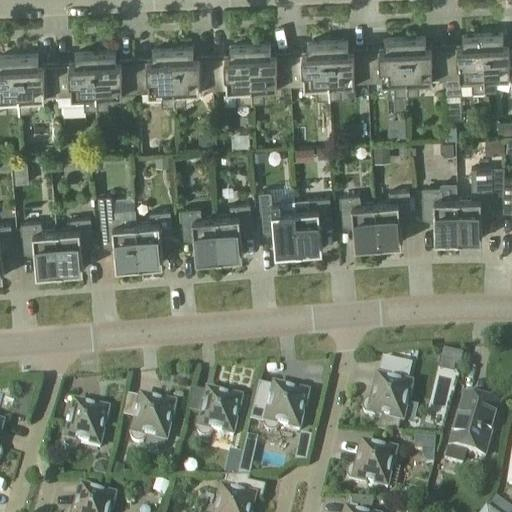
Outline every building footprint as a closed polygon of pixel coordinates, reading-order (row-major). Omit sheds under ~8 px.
[(497,86),(496,76),(510,76),(511,75),(511,43),(509,43),(503,44),(503,34),(483,35),(485,86),(497,86)] [(473,87),(485,86),(483,35),(462,35),(463,46),(444,46),(446,79),(447,94),(462,93),(462,78),(473,78),(473,87)] [(419,80),(446,79),(444,46),(426,47),(426,37),(405,38),(407,90),(419,89),(419,80)] [(385,49),(380,49),(367,50),(368,82),(395,81),(395,90),(407,90),(405,38),(385,39),(385,49)] [(348,51),(348,41),(328,42),(330,93),(342,93),(341,83),(368,82),(367,50),(348,51)] [(308,52),(302,53),(289,53),(291,86),(318,84),(318,94),(330,93),(328,42),(307,42),(308,52)] [(271,54),(271,44),(250,45),(252,97),(264,96),(264,87),(291,86),(289,53),(271,54)] [(230,56),(225,56),(212,57),(213,89),(240,88),(241,97),(252,97),(250,45),(230,46),(230,56)] [(153,59),(147,60),(134,60),(136,93),(163,91),(163,100),(175,100),(173,48),(152,49),(153,59)] [(193,58),(193,48),(173,48),(175,100),(187,99),(186,90),(213,89),(212,57),(193,58)] [(116,61),(115,51),(95,52),(97,103),(109,103),(109,94),(136,93),(134,60),(116,61)] [(59,105),(85,104),(97,103),(95,52),(75,53),(75,63),(57,64),(58,96),(59,96),(59,105)] [(38,65),(38,55),(18,56),(20,107),(32,107),(31,97),(58,96),(57,64),(38,65)] [(0,56),(0,98),(8,98),(8,108),(20,107),(18,56),(0,56)] [(393,156),(393,147),(376,146),(375,155),(393,156)] [(482,239),(481,215),(492,214),(491,167),(471,167),(472,197),(457,198),(458,239),(482,239)] [(422,189),(422,216),(434,216),(435,240),(458,239),(457,198),(442,198),(442,188),(422,189)] [(389,192),(390,201),(375,203),(379,244),(402,242),(400,218),(411,217),(409,190),(389,192)] [(339,196),(342,223),(353,222),(355,246),(379,244),(375,203),(361,204),(360,194),(339,196)] [(103,244),(114,243),(116,267),(140,265),(136,223),(122,224),(121,214),(113,215),(112,195),(99,196),(103,244)] [(310,208),(295,209),(299,251),(322,249),(320,225),(332,224),(329,197),(310,198),(310,208)] [(273,229),(275,253),(299,251),(295,209),(281,211),(280,201),(260,203),(262,230),(273,229)] [(216,216),(219,258),(243,256),(241,232),(252,231),(250,204),(230,205),(231,215),(216,216)] [(182,237),(194,236),(196,260),(219,258),(216,216),(201,217),(201,208),(180,209),(182,237)] [(151,222),(136,223),(140,265),(163,263),(161,239),(172,238),(170,210),(150,212),(151,222)] [(60,271),(84,269),(82,246),(93,245),(90,217),(71,219),(71,228),(56,230),(60,271)] [(23,250),(35,249),(37,273),(60,271),(56,230),(42,231),(41,221),(21,223),(23,250)] [(0,276),(4,276),(2,252),(13,251),(11,224),(0,224),(0,276)] [(365,416),(366,417),(381,420),(378,433),(397,434),(400,423),(402,423),(408,401),(410,402),(414,385),(408,384),(412,367),(383,361),(378,379),(372,401),(370,401),(368,401),(367,402),(365,403),(364,404),(363,405),(363,407),(362,408),(362,409),(362,410),(362,412),(363,413),(364,414),(365,416)] [(296,393),(274,388),(274,389),(259,385),(250,420),(263,424),(262,426),(264,430),(267,433),(271,434),(276,433),(279,430),(279,427),(299,432),(304,410),(306,411),(310,394),(297,391),(296,393)] [(194,391),(189,413),(200,415),(196,431),(196,432),(197,434),(198,436),(199,437),(200,438),(203,439),(204,440),(206,440),(208,439),(210,438),(212,437),(212,435),(213,433),(232,438),(237,415),(240,416),(244,399),(230,396),(230,398),(207,393),(207,394),(194,391)] [(128,397),(123,418),(134,421),(130,437),(130,439),(131,441),(132,443),(134,444),(135,445),(137,445),(140,445),(142,445),(143,444),(145,442),(146,441),(146,439),(166,443),(171,421),(173,422),(177,405),(164,402),(163,404),(141,399),(141,400),(128,397)] [(465,453),(485,459),(499,407),(464,397),(450,449),(447,461),(462,465),(465,453)] [(69,427),(67,427),(63,443),(63,445),(64,447),(66,448),(67,449),(68,450),(70,451),(71,451),(73,451),(75,450),(76,450),(78,449),(78,448),(79,447),(80,444),(99,449),(104,427),(107,427),(110,411),(97,407),(97,410),(74,404),(69,427)] [(228,451),(228,473),(253,474),(254,440),(245,440),(245,451),(228,451)] [(362,445),(356,468),(354,467),(353,467),(351,468),(350,469),(349,470),(348,471),(347,472),(347,473),(346,475),(346,476),(346,478),(347,479),(347,480),(348,481),(349,482),(351,483),(367,487),(367,485),(387,490),(392,468),(394,468),(398,451),(385,448),(384,450),(362,445)] [(251,511),(255,498),(246,496),(250,478),(222,479),(216,505),(218,505),(216,511),(251,511)] [(112,511),(117,497),(104,493),(103,495),(81,489),(75,511),(72,510),(70,511),(69,511),(67,511),(112,511)] [(371,511),(374,501),(350,499),(347,511),(371,511)]
